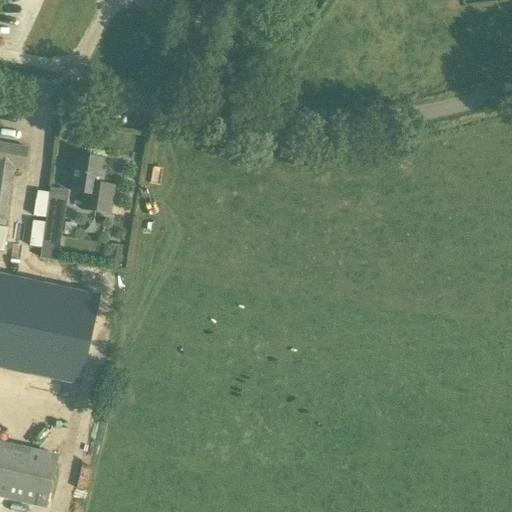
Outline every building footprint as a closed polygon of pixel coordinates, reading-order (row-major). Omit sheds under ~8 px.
[(24,170),(27,150),(0,146),(0,225),(5,227),(15,169),(24,170)] [(108,216),(110,206),(114,186),(102,184),(103,177),(97,176),(100,161),(78,157),(71,192),(83,194),(80,210),(108,216)] [(43,233),(61,236),(63,219),(45,216),(43,233)] [(77,388),(96,301),(0,280),(0,361),(61,374),(59,384),(77,388)] [(0,441),(0,498),(54,509),(64,454),(0,441)]
